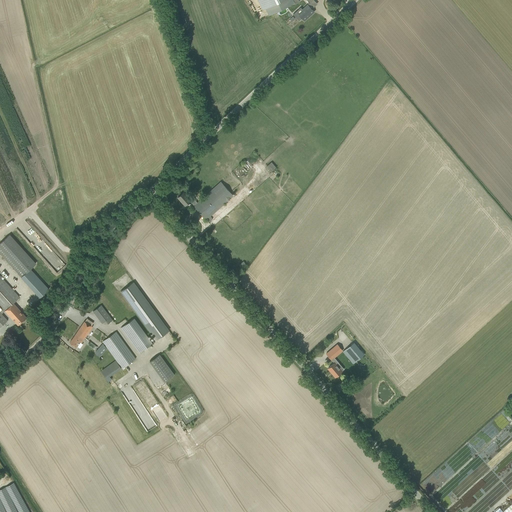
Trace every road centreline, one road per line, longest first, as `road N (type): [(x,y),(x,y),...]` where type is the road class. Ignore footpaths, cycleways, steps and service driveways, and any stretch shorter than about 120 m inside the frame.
road 1 (unclassified): [(437,511),(149,188)]
road 2 (unclassified): [(149,188),(354,0)]
road 3 (unclassified): [(0,375),(51,330),(105,234),(149,188)]
